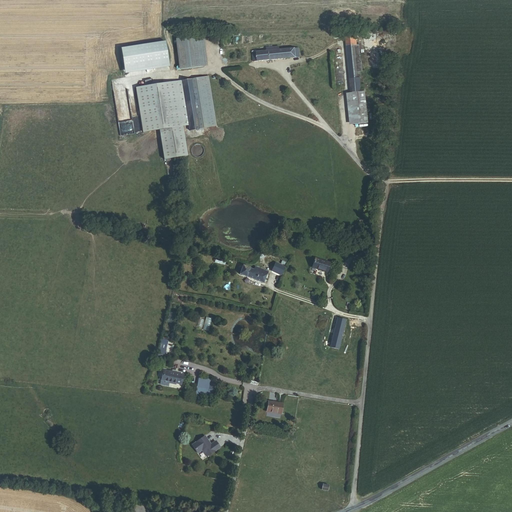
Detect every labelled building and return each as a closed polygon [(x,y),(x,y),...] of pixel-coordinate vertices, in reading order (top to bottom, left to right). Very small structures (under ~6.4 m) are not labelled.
[(204,36),(177,40),(181,69),(208,66),(204,36)] [(362,57),(360,44),(358,44),(357,36),(346,37),(352,92),(366,91),(365,84),(362,84),(361,78),(363,78),(362,71),(364,71),(362,57)] [(254,61),(301,56),(300,47),(280,49),(280,45),(267,47),(267,50),(257,51),(257,49),(253,50),(254,61)] [(209,76),(136,88),(143,133),(160,130),(165,159),(187,155),(183,126),(189,125),(190,130),(217,125),(209,76)] [(355,123),(369,122),(366,91),(352,92),(355,123)] [(359,263),(369,264),(370,255),(360,254),(359,263)] [(328,272),(331,262),(316,257),(313,267),(328,272)] [(237,272),(264,283),(269,271),(256,266),(255,269),(244,265),(240,264),(237,272)] [(331,347),(339,349),(347,320),(339,318),(331,347)] [(182,384),(184,374),(164,370),(164,373),(161,372),(160,379),(162,379),(162,380),(182,384)] [(212,379),(201,377),(198,396),(208,397),(212,379)] [(268,412),(282,414),(284,403),(269,401),(268,412)] [(211,444),(205,436),(192,445),(198,453),(202,450),(206,457),(220,447),(216,441),(211,444)]
